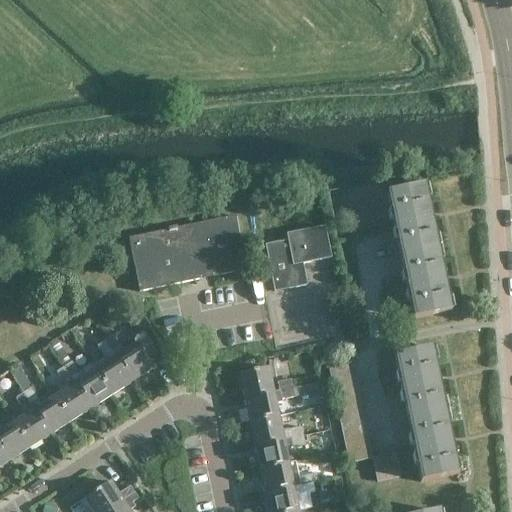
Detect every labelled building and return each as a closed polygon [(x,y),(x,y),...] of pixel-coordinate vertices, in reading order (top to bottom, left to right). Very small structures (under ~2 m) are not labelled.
[(450,311),(430,216),(424,185),(385,193),(412,319),(450,311)] [(194,281),(219,276),(245,270),(234,217),(127,240),(138,293),(194,281)] [(301,265),(329,260),(323,228),(286,236),(287,242),(264,246),(274,293),(305,286),(301,265)] [(104,342),(131,384),(152,370),(145,360),(155,354),(142,333),(134,339),(133,342),(135,346),(125,353),(123,350),(120,348),(112,337),(104,342)] [(78,375),(70,364),(55,340),(48,345),(63,368),(90,410),(111,397),(91,367),(78,375)] [(104,358),(102,360),(91,367),(111,397),(131,384),(104,342),(97,347),(104,358)] [(458,475),(437,379),(430,348),(392,357),(420,483),(458,475)] [(330,383),(353,377),(351,366),(327,371),(330,383)] [(69,423),(90,410),(63,368),(63,369),(55,374),(66,390),(53,398),(69,423)] [(244,400),(272,394),(267,369),(239,375),(244,400)] [(332,394),(356,389),(353,377),(330,383),(332,394)] [(293,389),(291,381),(278,383),(279,392),(293,389)] [(249,423),(277,417),(274,403),(313,395),(311,385),(293,389),(279,392),(279,393),(272,394),(244,400),(249,423)] [(335,406),(358,401),(356,389),(332,394),(335,406)] [(69,423),(53,398),(41,407),(30,390),(15,400),(22,411),(29,406),(33,412),(49,436),(69,423)] [(337,418),(361,413),(358,401),(335,406),(337,418)] [(9,418),(29,449),(49,436),(33,412),(13,424),(9,418)] [(340,430),(363,425),(361,413),(337,418),(340,430)] [(254,447),(302,437),(301,428),(280,432),(277,417),(249,423),(254,447)] [(29,449),(9,418),(0,423),(0,449),(8,462),(29,449)] [(343,441),(366,436),(363,425),(340,430),(343,441)] [(345,453),(369,448),(366,436),(343,441),(345,453)] [(287,465),(294,464),(291,449),(304,446),(302,437),(254,447),(259,471),(287,465)] [(369,448),(345,453),(348,465),(353,464),(371,460),(369,448)] [(0,467),(8,462),(0,449),(0,467)] [(383,457),(388,481),(400,478),(395,455),(383,457)] [(376,483),(388,481),(383,457),(371,460),(373,468),(376,483)] [(355,472),(373,468),(371,460),(353,464),(355,472)] [(263,495),(312,484),(318,483),(316,474),(297,478),(294,464),(287,465),(259,471),(263,495)] [(89,511),(105,511),(133,494),(130,488),(117,496),(109,484),(83,501),(89,511)] [(267,511),(296,511),(293,498),(314,494),(312,484),(263,495),(267,511)] [(133,494),(105,511),(129,511),(134,509),(132,505),(138,501),(133,494)]
